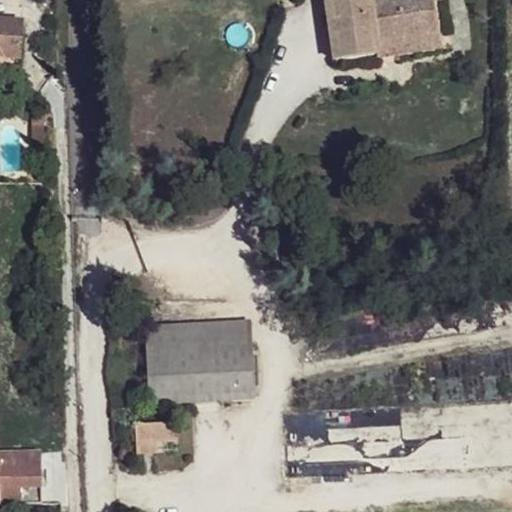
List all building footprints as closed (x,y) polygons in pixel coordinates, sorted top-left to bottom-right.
[(345,0),(325,3),(334,63),(378,56),(380,56),(378,45),(438,36),(433,2),(433,0),(427,1),(426,0),(345,0)] [(0,22),(0,59),(19,61),(22,24),(0,22)] [(0,59),(0,68),(18,70),(19,61),(0,59)] [(33,109),(33,125),(45,125),(45,109),(33,109)] [(45,125),(33,125),(32,146),(44,146),(45,125)] [(251,323),(181,327),(182,352),(252,348),(251,323)] [(145,329),(150,407),(255,402),(252,348),(182,352),(181,327),(145,329)] [(511,402),(282,413),(285,478),(511,467),(511,402)] [(135,427),(136,445),(157,444),(177,443),(176,425),(135,427)] [(157,444),(136,445),(137,456),(158,456),(157,444)] [(0,507),(1,507),(42,506),(41,454),(0,454),(0,507)]
